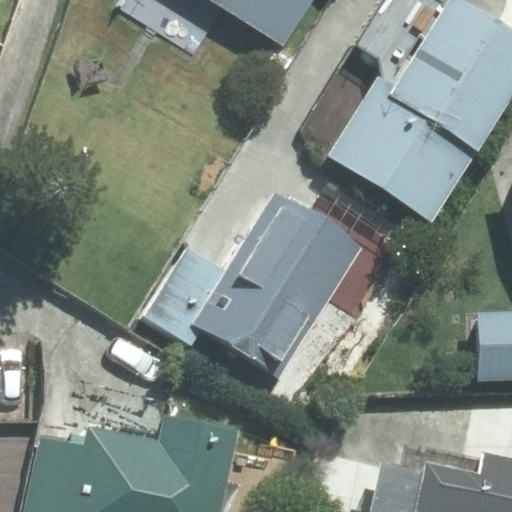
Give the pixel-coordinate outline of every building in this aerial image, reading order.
[(302,0),(186,0),(275,50),(293,18),(302,0)] [(373,101),(360,94),(317,166),(424,230),(511,82),(511,50),(432,2),(373,101)] [(511,174),(496,178),(511,238),(511,174)] [(217,278),(178,251),(134,316),(178,346),(189,331),(270,383),(351,256),(266,201),(217,278)] [(511,319),(469,320),(471,385),(511,384),(511,319)] [(35,444),(19,511),(215,511),(222,484),(226,467),(232,439),(155,423),(149,450),(76,434),(72,452),(35,444)] [(511,511),(511,476),(468,468),(463,495),(380,479),(362,476),(355,511),(511,511)]
